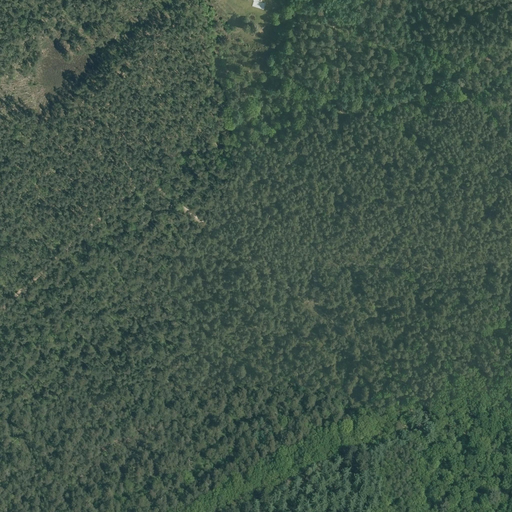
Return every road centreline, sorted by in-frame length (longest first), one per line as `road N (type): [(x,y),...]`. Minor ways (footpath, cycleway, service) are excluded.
road 1 (track): [(0,310),(145,179),(308,303),(310,275),(322,267),(511,266)]
road 2 (track): [(308,303),(421,394),(428,511)]
road 3 (track): [(145,179),(175,154),(340,115)]
road 4 (track): [(340,115),(468,88),(511,89)]
